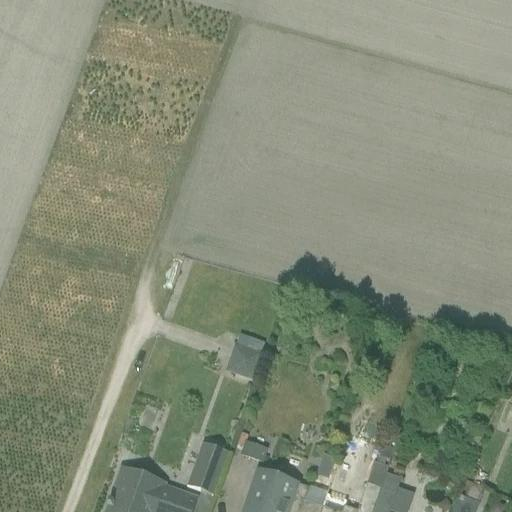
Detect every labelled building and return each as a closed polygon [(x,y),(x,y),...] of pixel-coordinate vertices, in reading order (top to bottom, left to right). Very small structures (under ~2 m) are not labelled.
[(251,382),(259,358),(235,350),(227,374),(251,382)] [(240,436),(236,447),(243,450),(244,445),(246,438),(240,436)] [(213,499),(228,456),(201,447),(186,489),(213,499)] [(394,469),(392,475),(402,477),(403,471),(394,469)] [(245,511),(321,511),(322,511),(304,505),(309,491),(306,490),(274,479),(258,473),(250,496),(245,511)] [(380,491),(373,511),(388,511),(400,481),(385,476),(380,491)] [(192,511),(196,502),(163,490),(164,487),(142,479),(138,492),(116,484),(109,505),(108,505),(106,509),(107,509),(106,511),(192,511)] [(373,511),(380,491),(366,486),(356,511),(351,511),(343,509),(341,511),(325,511),(322,511),(321,511),(373,511)] [(458,499),(452,511),(475,511),(477,507),(458,499)]
